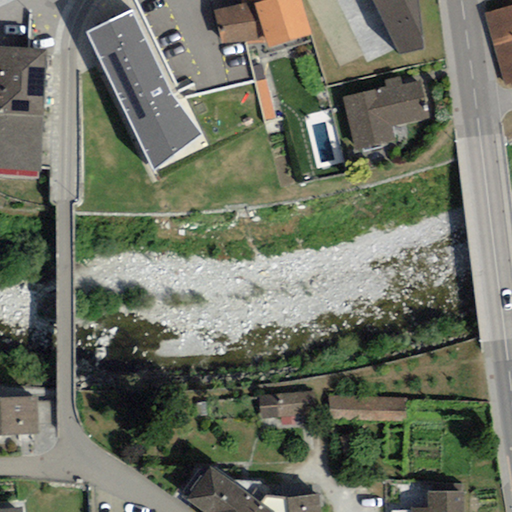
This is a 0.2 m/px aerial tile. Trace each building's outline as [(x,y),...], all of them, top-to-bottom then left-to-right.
[(292,0),(278,0),(213,15),(220,44),(258,35),(262,49),(301,40),(292,0)] [(375,0),(400,53),(425,48),(420,0),(375,0)] [(134,6),(88,30),(153,167),(203,131),(173,87),(134,6)] [(511,10),(486,16),(501,84),(511,81),(511,10)] [(0,114),(33,116),(36,52),(0,50),(0,114)] [(412,81),(339,100),(351,148),(388,139),(384,122),(420,112),(412,81)] [(33,116),(0,114),(0,168),(31,169),(33,116)] [(317,391),(259,396),(261,418),(319,413),(317,391)] [(405,396),(326,395),(325,418),(404,419),(405,396)] [(0,400),(0,433),(29,432),(28,399),(0,400)] [(275,511),(210,468),(189,498),(207,510),(205,511),(275,511)] [(321,511),(319,489),(287,493),(289,511),(321,511)] [(457,511),(457,498),(422,497),(421,511),(457,511)]
